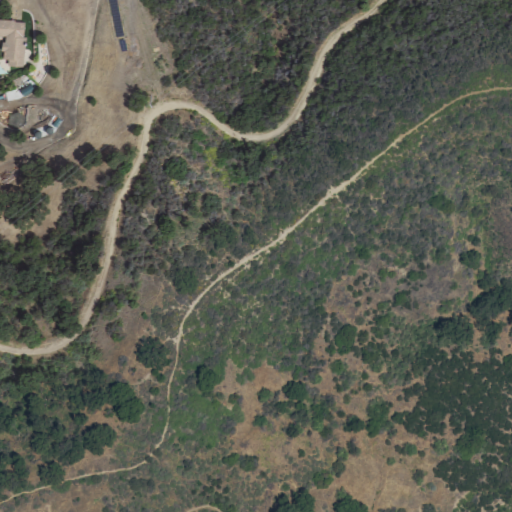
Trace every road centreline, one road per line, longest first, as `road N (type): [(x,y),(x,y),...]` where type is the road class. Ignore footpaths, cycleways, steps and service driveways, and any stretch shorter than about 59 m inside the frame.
road 1 (track): [(0,348),(57,348),(85,321),(119,197),(160,103),(191,107),(245,137),(271,137),(298,108),(330,39),(381,0)]
road 2 (track): [(0,135),(41,138),(71,106),(91,0),(132,11),(160,103)]
